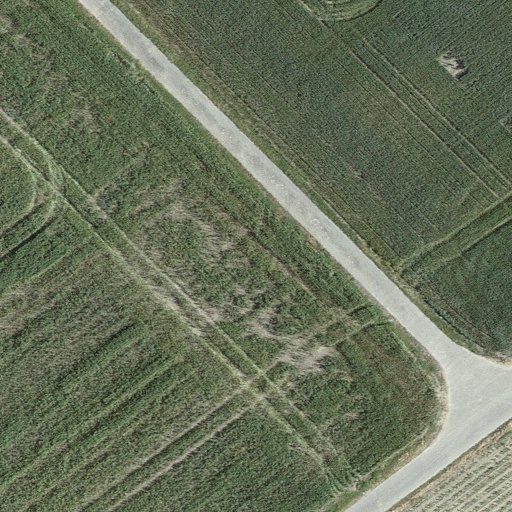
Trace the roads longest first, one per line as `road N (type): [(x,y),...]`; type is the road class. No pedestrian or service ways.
road 1 (track): [(87,0),(496,406)]
road 2 (track): [(354,511),(496,406)]
